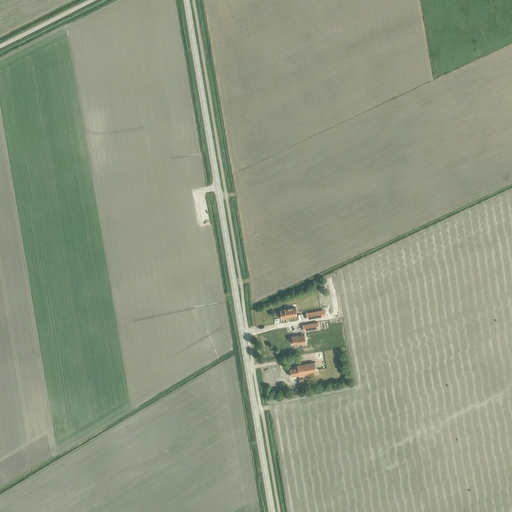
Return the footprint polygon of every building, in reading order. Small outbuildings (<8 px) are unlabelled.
[(283,308),(323,303),(322,294),(282,299),(283,308)] [(285,309),(280,310),(281,318),(297,315),(295,307),(285,309)] [(306,313),(307,319),(326,315),(325,309),(306,313)] [(303,324),(304,330),(318,328),(317,322),(303,324)] [(303,334),(291,336),(292,343),(297,343),(304,342),(303,334)] [(315,352),(315,344),(302,343),(301,352),(315,352)] [(298,375),(298,377),(316,374),(314,363),(296,366),(297,368),(289,369),(291,377),(298,375)]
